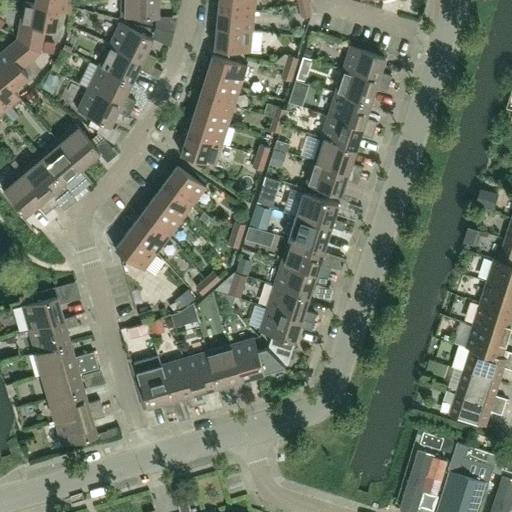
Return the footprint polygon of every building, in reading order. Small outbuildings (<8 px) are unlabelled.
[(71,0),(35,0),(35,3),(24,1),(23,7),(58,13),(59,10),(69,12),(71,0)] [(170,0),(121,0),(121,16),(134,16),(134,20),(152,24),(152,16),(158,16),(158,0),(171,0),(170,0)] [(254,10),(255,0),(218,0),(218,7),(254,10)] [(312,15),(310,3),(299,5),(301,17),(312,15)] [(16,38),(41,53),(43,36),(45,28),(55,30),(58,13),(23,7),(18,32),(16,38)] [(252,31),(254,10),(218,7),(216,27),(252,31)] [(131,28),(120,22),(109,45),(153,66),(157,58),(146,53),(153,38),(148,36),(151,28),(133,24),(131,28)] [(216,27),(214,48),(261,53),(263,32),(252,31),(216,27)] [(28,63),(41,53),(16,38),(12,43),(0,52),(0,69),(15,87),(28,76),(21,68),(28,63)] [(43,41),(41,52),(54,54),(55,43),(43,41)] [(149,74),(153,66),(109,45),(99,66),(131,82),(138,68),(149,74)] [(380,72),(385,56),(350,45),(342,69),(389,84),(392,76),(380,72)] [(305,48),(302,56),(310,58),(313,50),(305,48)] [(285,53),(274,62),(284,65),(287,56),(287,54),(285,53)] [(240,86),(246,66),(212,55),(206,75),(240,86)] [(284,65),(284,67),(295,70),(298,60),(287,56),(284,65)] [(302,56),(300,64),(309,67),(312,59),(310,58),(302,56)] [(125,96),(131,82),(99,66),(88,88),(132,109),(136,101),(125,96)] [(292,80),(295,70),(284,67),(281,77),(292,80)] [(13,89),(15,87),(0,69),(0,107),(3,111),(20,98),(13,89)] [(386,92),(389,84),(342,69),(335,92),(370,103),(375,88),(386,92)] [(234,105),(240,86),(206,75),(199,94),(234,105)] [(37,88),(26,97),(32,105),(43,97),(37,88)] [(128,117),(132,109),(88,88),(77,110),(92,117),(101,122),(110,126),(117,111),(128,117)] [(291,91),(288,102),(302,106),(305,96),(291,91)] [(365,117),(370,103),(335,92),(328,115),(375,129),(377,121),(365,117)] [(228,125),(234,105),(199,94),(193,114),(228,125)] [(267,102),(263,114),(272,117),(275,105),(267,102)] [(275,105),(272,117),(282,120),(286,108),(275,105)] [(221,145),(228,125),(193,114),(187,134),(221,145)] [(372,138),(375,129),(328,115),(321,137),(355,149),(360,134),(372,138)] [(92,117),(88,124),(98,129),(101,122),(92,117)] [(279,132),(282,120),(272,117),(268,129),(279,132)] [(100,152),(76,124),(57,140),(80,168),(100,152)] [(215,165),(221,145),(187,134),(181,154),(215,165)] [(351,163),(355,149),(321,137),(313,160),(360,175),(363,167),(351,163)] [(80,168),(57,140),(39,156),(62,183),(74,174),(85,187),(92,182),(80,168)] [(260,144),(256,155),(267,159),(271,147),(260,144)] [(273,150),(269,164),(280,167),(284,153),(273,150)] [(263,170),(267,159),(256,155),(252,167),(263,170)] [(62,183),(39,156),(20,171),(52,208),(58,203),(50,193),(62,183)] [(357,183),(360,175),(313,160),(306,184),(341,195),(346,180),(357,183)] [(206,187),(177,165),(164,182),(193,203),(206,187)] [(52,208),(20,171),(1,187),(25,215),(37,204),(45,214),(52,208)] [(265,176),(262,186),(277,191),(280,181),(265,176)] [(193,203),(164,182),(152,198),(181,220),(193,203)] [(480,188),(475,204),(486,207),(493,210),(498,194),(491,191),(480,188)] [(333,218),(338,203),(303,192),(296,216),(330,227),(343,231),(345,222),(333,218)] [(181,220),(152,198),(140,215),(169,236),(181,220)] [(253,214),(250,225),(266,230),(270,219),(253,214)] [(169,236),(140,215),(127,231),(156,253),(169,236)] [(323,250),(330,227),(296,216),(288,239),(323,250)] [(235,221),(231,232),(242,236),(246,224),(235,221)] [(249,226),(245,239),(255,242),(259,229),(249,226)] [(156,253),(127,231),(115,248),(144,270),(156,253)] [(239,247),(242,236),(231,232),(228,244),(239,247)] [(319,264),(323,250),(288,239),(281,261),(328,276),(330,268),(319,264)] [(511,241),(505,239),(498,260),(493,258),(493,259),(511,265),(511,241)] [(511,289),(511,265),(493,259),(486,281),(511,289)] [(325,284),(328,276),(281,261),(274,284),(309,295),(313,281),(325,284)] [(213,270),(204,278),(212,287),(221,279),(213,270)] [(234,272),(214,290),(217,291),(228,294),(231,284),(234,272)] [(203,295),(212,287),(204,278),(196,286),(203,295)] [(511,289),(486,281),(479,303),(511,313),(511,289)] [(231,284),(228,294),(235,296),(241,298),(244,288),(231,284)] [(304,310),(309,295),(274,284),(267,307),(313,322),(316,314),(304,310)] [(64,319),(64,318),(57,296),(59,296),(59,294),(57,295),(55,287),(56,287),(56,286),(19,297),(29,329),(64,319)] [(186,289),(174,301),(181,309),(194,298),(186,289)] [(217,291),(217,292),(232,308),(235,296),(228,294),(217,291)] [(180,311),(171,314),(175,326),(199,319),(193,301),(180,311)] [(511,313),(479,303),(472,324),(508,336),(511,323),(511,313)] [(287,362),(299,326),(311,330),(313,322),(267,307),(259,331),(271,335),(268,343),(287,362)] [(150,309),(138,313),(141,323),(148,321),(153,319),(150,309)] [(70,342),(66,327),(78,324),(75,315),(64,318),(64,319),(29,329),(35,352),(70,342)] [(153,319),(148,321),(152,334),(164,330),(160,317),(153,319)] [(129,339),(147,333),(144,324),(126,329),(129,339)] [(501,357),(508,336),(472,324),(465,347),(470,348),(511,361),(511,352),(508,351),(505,358),(501,357)] [(240,380),(240,379),(244,391),(252,389),(248,377),(285,367),(266,348),(257,350),(254,338),(230,345),(240,380)] [(96,359),(94,351),(75,357),(70,342),(35,352),(42,375),(96,359)] [(240,380),(230,345),(207,351),(217,386),(232,382),(235,394),(244,391),(240,379),(240,380)] [(511,369),(511,361),(470,348),(463,369),(499,381),(503,367),(511,369)] [(217,386),(207,351),(184,358),(197,405),(206,402),(202,390),(217,386)] [(171,401),(171,399),(161,364),(158,354),(134,362),(147,406),(163,402),(166,414),(174,411),(171,401)] [(197,405),(184,358),(161,364),(171,399),(186,395),(189,407),(197,405)] [(83,388),(79,373),(99,368),(96,359),(42,375),(49,398),(83,388)] [(494,395),(499,381),(463,369),(456,391),(504,406),(506,398),(494,395)] [(102,407),(100,399),(88,403),(83,388),(49,398),(55,421),(102,407)] [(501,414),(504,406),(456,391),(449,414),(485,425),(489,411),(501,414)] [(38,406),(16,410),(18,420),(40,416),(38,406)] [(97,435),(93,419),(105,416),(102,407),(55,421),(62,445),(97,435)] [(442,441),(443,438),(423,431),(419,443),(439,449),(442,441)] [(452,454),(456,442),(443,437),(443,438),(442,441),(440,449),(439,449),(452,454)] [(484,463),(488,452),(468,445),(464,457),(484,463)] [(421,511),(426,495),(438,499),(447,463),(415,454),(399,511),(400,511),(421,511)] [(511,471),(511,459),(505,457),(502,469),(511,471)] [(438,511),(475,511),(481,473),(445,468),(438,511)] [(507,511),(511,499),(511,480),(500,477),(487,511),(507,511)] [(190,511),(187,500),(177,503),(179,511),(190,511)]
